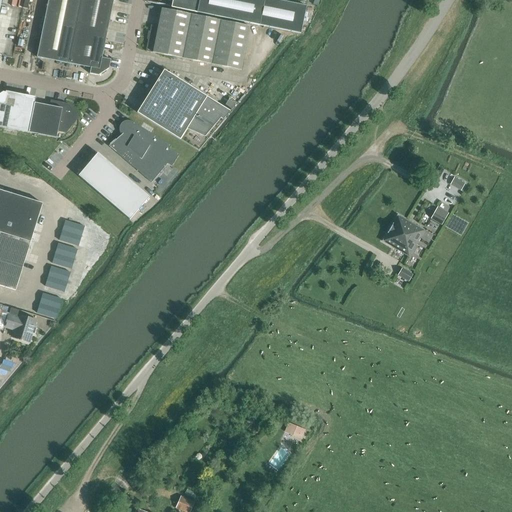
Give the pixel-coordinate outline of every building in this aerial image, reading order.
[(48,0),(44,21),(74,27),(79,0),(48,0)] [(79,0),(74,27),(67,63),(91,68),(89,74),(98,76),(109,68),(111,60),(102,58),(107,33),(113,0),(79,0)] [(306,6),(274,0),(172,0),(171,7),(300,34),(306,6)] [(151,25),(146,51),(241,71),(250,26),(161,9),(158,27),(151,25)] [(37,58),(67,63),(74,27),(44,21),(37,58)] [(224,120),(235,106),(233,100),(229,98),(223,107),(164,70),(137,113),(181,141),(188,130),(206,138),(221,119),(224,120)] [(0,129),(28,135),(29,133),(28,133),(35,98),(0,91),(0,129)] [(65,104),(64,104),(59,103),(58,108),(37,104),(38,99),(35,98),(28,133),(29,133),(56,138),(58,131),(66,133),(78,118),(78,116),(77,115),(77,114),(76,113),(76,112),(74,110),(73,108),(71,107),(70,106),(68,105),(67,105),(66,104),(65,104)] [(121,135),(109,146),(151,183),(167,165),(171,167),(178,156),(170,150),(171,147),(140,127),(134,123),(131,122),(128,121),(126,121),(123,122),(122,123),(120,125),(120,127),(119,130),(120,132),(121,135)] [(98,153),(79,176),(91,187),(111,164),(98,153)] [(111,164),(91,187),(99,194),(119,171),(111,164)] [(126,177),(119,171),(99,194),(107,200),(126,177)] [(126,177),(107,200),(114,207),(134,184),(126,177)] [(466,184),(455,178),(451,185),(462,190),(466,184)] [(134,184),(114,207),(122,214),(142,191),(134,184)] [(0,286),(15,291),(41,208),(42,204),(0,190),(0,286)] [(149,197),(142,191),(122,214),(130,220),(149,197)] [(448,214),(437,207),(431,219),(442,225),(448,214)] [(424,231),(398,215),(382,242),(409,257),(424,231)] [(403,269),(399,276),(409,282),(413,275),(403,269)] [(37,311),(37,313),(56,319),(57,317),(62,300),(43,294),(37,311)] [(6,315),(8,306),(0,303),(0,313),(6,315)] [(29,343),(32,334),(34,335),(36,329),(34,328),(36,321),(20,316),(21,311),(10,308),(9,315),(5,327),(14,330),(12,338),(29,343)] [(288,424),(285,433),(301,439),(305,430),(288,424)] [(181,496),(175,509),(183,511),(190,511),(195,502),(181,496)]
